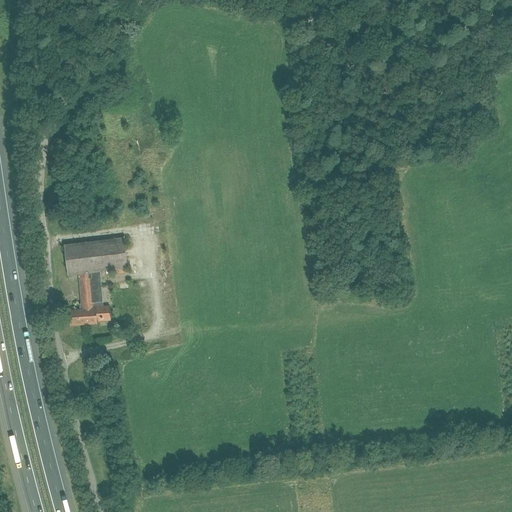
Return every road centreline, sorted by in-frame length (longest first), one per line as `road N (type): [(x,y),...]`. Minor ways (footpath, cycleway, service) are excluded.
road 1 (unclassified): [(102,511),(67,388),(45,173),(59,125),(140,0)]
road 2 (motorway): [(62,511),(0,206)]
road 3 (motorway): [(0,358),(36,511)]
